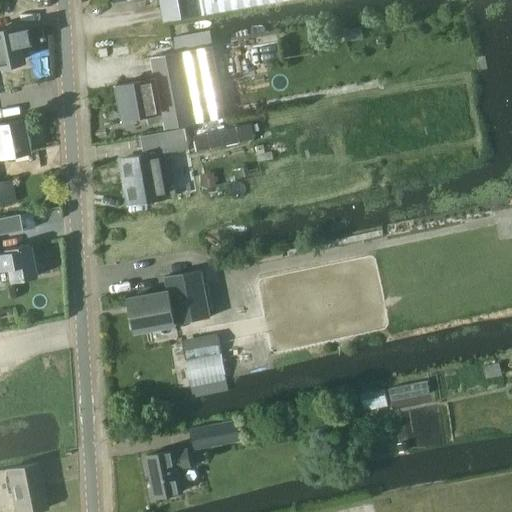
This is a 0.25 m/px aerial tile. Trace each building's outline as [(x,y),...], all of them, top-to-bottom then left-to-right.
[(143,0),(144,0),(160,0),(164,21),(201,14),(199,0),(143,0)] [(199,0),(201,14),(207,13),(281,0),(199,0)] [(0,64),(22,60),(16,33),(15,28),(0,30),(0,64)] [(194,50),(183,52),(196,122),(228,116),(215,48),(215,46),(209,47),(194,50)] [(117,86),(123,119),(148,114),(150,124),(164,122),(166,129),(196,122),(183,52),(152,58),(156,80),(142,83),(142,81),(117,86)] [(0,156),(0,157),(28,151),(22,119),(0,123),(0,156)] [(250,124),(195,137),(198,153),(255,141),(250,124)] [(145,156),(121,160),(129,205),(176,196),(168,151),(188,148),(184,128),(141,136),(145,156)] [(214,172),(202,174),(205,188),(217,185),(214,172)] [(0,204),(16,201),(12,180),(11,179),(0,181),(0,204)] [(32,212),(0,217),(0,234),(35,227),(32,212)] [(9,282),(36,277),(29,244),(3,249),(3,251),(0,251),(0,273),(7,272),(9,282)] [(202,269),(166,276),(170,293),(175,324),(211,317),(202,269)] [(154,292),(130,297),(136,332),(160,327),(161,329),(162,330),(164,331),(165,332),(167,332),(169,332),(170,332),(171,331),(172,330),(173,329),(174,328),(175,327),(175,326),(175,325),(175,324),(170,293),(155,296),(154,292)] [(184,339),(187,359),(223,353),(219,333),(184,339)] [(487,377),(501,374),(499,363),(484,366),(487,377)] [(194,448),(242,440),(238,420),(191,428),(194,448)] [(356,432),(354,433),(353,426),(342,429),(343,435),(338,436),(341,450),(348,449),(350,459),(367,455),(365,443),(358,445),(356,432)] [(179,469),(191,467),(187,448),(146,455),(154,498),(183,492),(179,469)] [(39,463),(6,469),(14,511),(27,511),(48,508),(39,463)]
